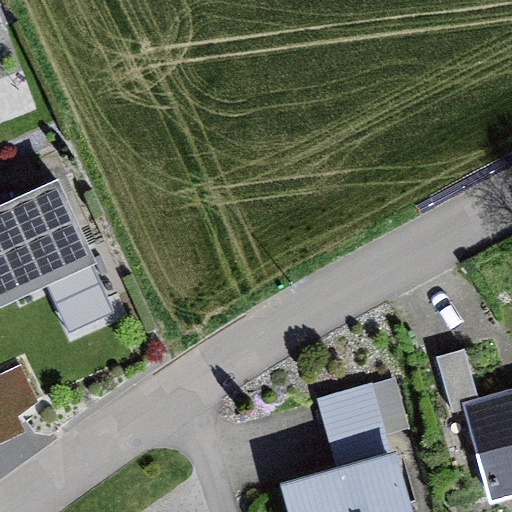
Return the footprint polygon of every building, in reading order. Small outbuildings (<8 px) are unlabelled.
[(61,166),(0,192),(0,291),(97,249),(61,166)] [(462,397),(478,392),(464,343),(436,351),(453,409),(464,405),(462,397)] [(39,401),(20,360),(0,369),(0,440),(26,429),(18,411),(39,401)] [(317,394),(334,457),(390,442),(387,433),(408,427),(395,376),(373,382),(372,379),(317,394)] [(511,382),(478,392),(462,397),(464,405),(490,495),(511,488),(511,382)] [(414,511),(395,440),(390,442),(334,457),(281,471),(292,511),(414,511)]
